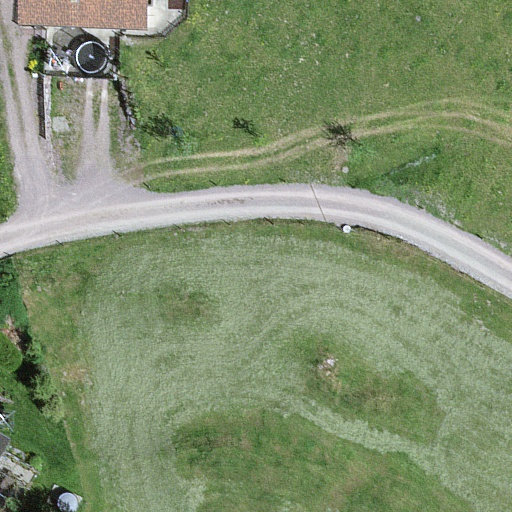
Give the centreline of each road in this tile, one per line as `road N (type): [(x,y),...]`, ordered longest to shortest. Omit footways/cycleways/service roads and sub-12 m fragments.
road 1 (track): [(0,241),(143,213),(303,202),(402,222),(511,279)]
road 2 (track): [(0,68),(47,232)]
